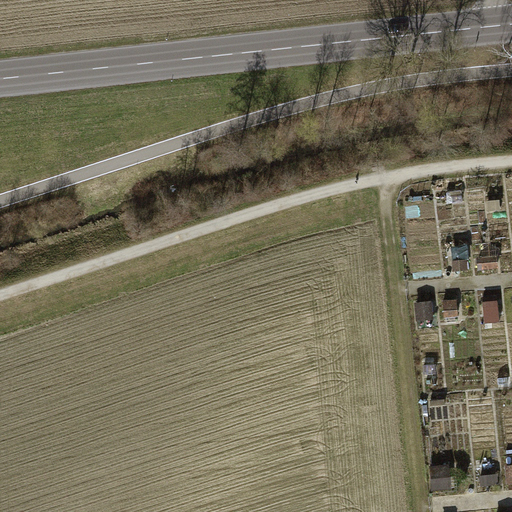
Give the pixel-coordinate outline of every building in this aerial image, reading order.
[(421,275),(441,273),(440,258),(420,260),(421,275)] [(499,259),(483,260),(484,273),(500,271),(499,259)] [(469,263),(456,264),(457,272),(470,270),(469,263)] [(458,303),(444,305),(445,319),(459,317),(458,303)] [(434,306),(417,307),(419,325),(435,324),(434,306)] [(436,370),(426,371),(426,380),(437,379),(436,370)] [(451,468),(431,470),(433,497),(453,495),(451,468)] [(498,478),(481,480),(483,492),(499,491),(498,478)]
